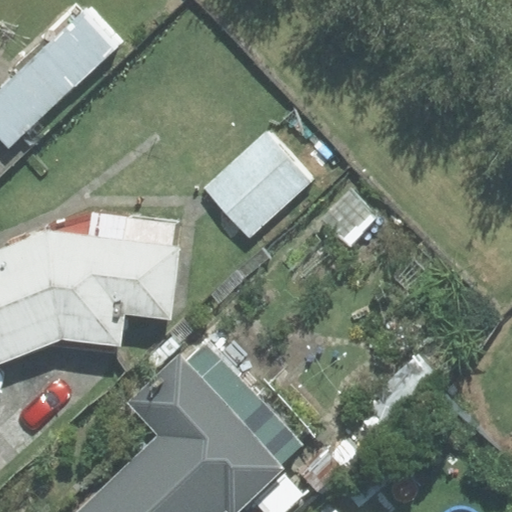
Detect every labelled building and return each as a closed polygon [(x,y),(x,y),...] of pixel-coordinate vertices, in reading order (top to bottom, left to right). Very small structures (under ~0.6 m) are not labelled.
[(116,46),(85,12),(0,91),(0,137),(8,147),(116,46)] [(262,135),(202,190),(250,242),(310,187),(262,135)] [(351,188),(314,223),(345,255),(382,221),(351,188)] [(44,234),(0,251),(0,360),(61,336),(119,343),(122,311),(169,317),(180,226),(95,216),(93,240),(44,234)] [(276,470),(302,445),(199,335),(127,402),(159,436),(76,511),(221,511),(224,510),(227,511),(236,511),(252,497),(266,511),(282,511),(300,495),(276,470)]
